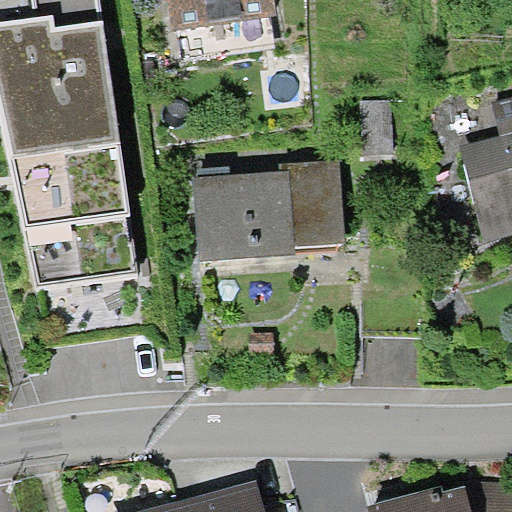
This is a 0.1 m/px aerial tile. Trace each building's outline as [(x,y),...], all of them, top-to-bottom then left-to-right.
[(279,0),(165,0),(173,47),(284,31),(279,0)] [(90,29),(0,35),(0,157),(8,198),(23,271),(37,343),(135,326),(90,29)] [(511,232),(511,133),(452,152),(480,243),(511,232)] [(178,180),(182,258),(278,253),(278,239),(319,237),(315,156),(269,158),(270,176),(178,180)] [(273,334),(252,334),(252,355),(274,354),(273,334)] [(258,511),(251,484),(145,511),(258,511)] [(471,511),(465,487),(371,509),(372,511),(471,511)]
